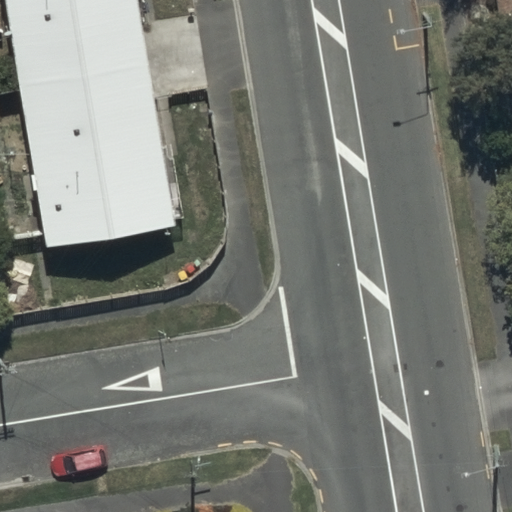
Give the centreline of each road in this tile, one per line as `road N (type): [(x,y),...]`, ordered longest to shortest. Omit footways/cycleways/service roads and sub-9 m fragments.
road 1 (residential): [(386,353),(0,433)]
road 2 (tertiary): [(328,0),(386,353)]
road 3 (tertiary): [(386,353),(412,511)]
